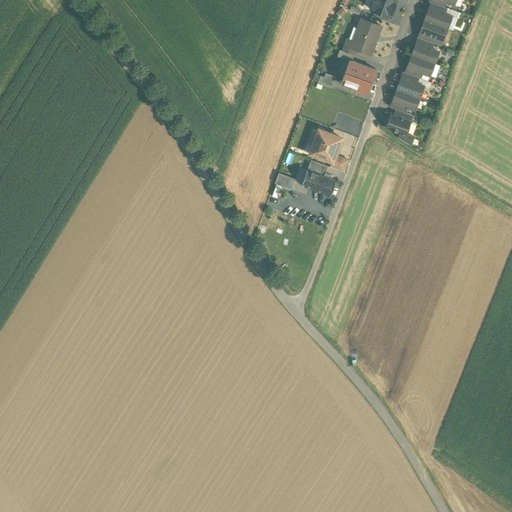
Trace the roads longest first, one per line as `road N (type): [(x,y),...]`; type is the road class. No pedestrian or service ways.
road 1 (unclassified): [(292,306),(162,112),(71,0)]
road 2 (residential): [(413,0),(307,292),(292,306)]
road 3 (unclassified): [(444,511),(390,422),(292,306)]
road 4 (track): [(511,217),(363,136)]
